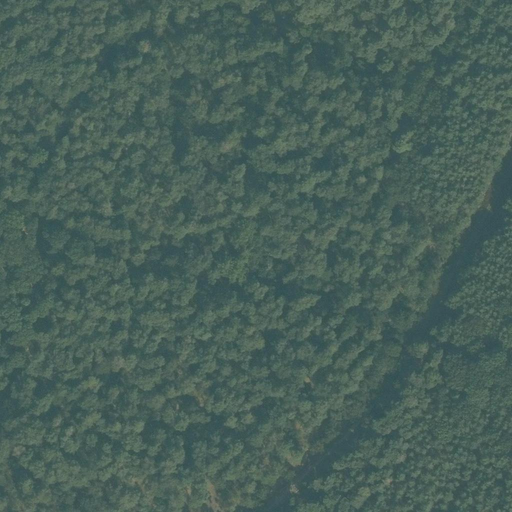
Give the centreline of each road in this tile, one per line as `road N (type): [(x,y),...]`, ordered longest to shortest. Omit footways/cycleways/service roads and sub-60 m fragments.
road 1 (track): [(412,341),(302,487),(263,511)]
road 2 (track): [(511,167),(412,341)]
